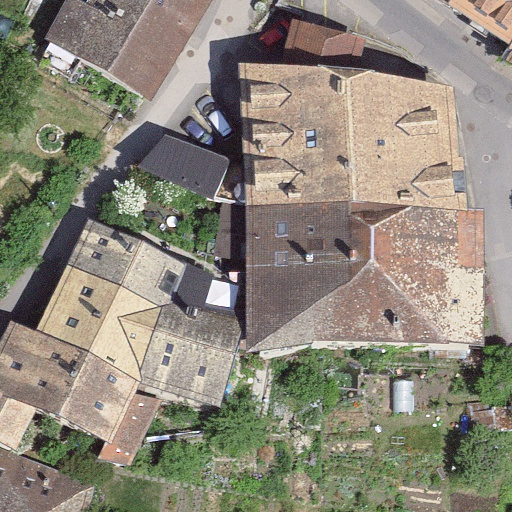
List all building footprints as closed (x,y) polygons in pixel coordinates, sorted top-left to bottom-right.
[(47,43),(149,106),(216,0),(92,0),(86,11),(71,1),(47,43)] [(511,0),(458,0),(472,9),(511,36),(511,0)] [(364,48),(294,29),(282,79),(353,86),(364,48)] [(453,96),(353,86),(282,79),(242,75),(251,174),(256,219),(373,225),(466,218),(453,96)] [(162,180),(256,219),(251,174),(177,142),(162,180)] [(373,225),(370,350),(481,351),(482,217),(466,218),(373,225)] [(252,359),(370,350),(373,225),(256,219),(252,359)] [(92,226),(70,275),(169,314),(187,272),(92,226)] [(37,340),(140,387),(219,410),(241,329),(169,314),(70,275),(37,340)] [(135,399),(140,387),(37,340),(12,328),(0,354),(0,446),(14,454),(35,417),(108,449),(101,463),(130,468),(160,404),(135,399)] [(0,511),(89,511),(94,490),(0,452),(0,511)]
